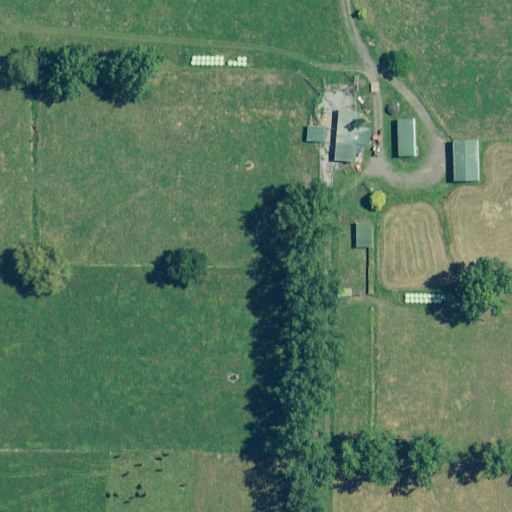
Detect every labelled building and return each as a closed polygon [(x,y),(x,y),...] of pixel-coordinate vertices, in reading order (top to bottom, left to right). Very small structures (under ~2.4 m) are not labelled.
[(358,125),(359,112),(338,111),(334,160),(355,162),(356,144),(369,145),(371,126),(358,125)] [(413,156),(414,120),(399,119),(397,156),(413,156)] [(325,126),(307,125),(307,141),(324,141),(325,126)] [(478,140),(453,140),(453,181),(478,181),(478,140)] [(369,247),(370,222),(356,222),(356,247),(369,247)]
